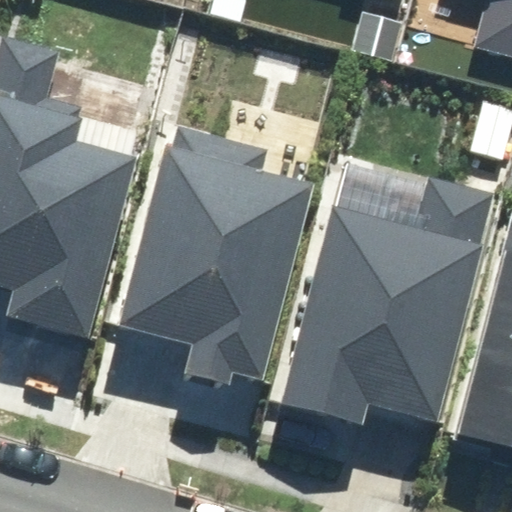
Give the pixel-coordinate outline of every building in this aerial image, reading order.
[(359,0),(405,11),(407,0),(359,0)] [(48,105),(60,64),(3,47),(0,55),(0,307),(6,310),(0,332),(0,337),(79,361),(97,366),(103,345),(151,180),(133,175),(65,155),(77,113),(48,105)] [(244,397),(302,198),(257,185),(264,160),(179,135),(169,169),(155,165),(151,180),(103,345),(179,368),(173,389),(215,402),(218,389),(244,397)] [(428,447),(496,212),(418,189),(400,251),(321,228),(266,417),(346,440),(351,424),(428,447)] [(511,222),(444,458),(509,477),(511,465),(511,222)]
